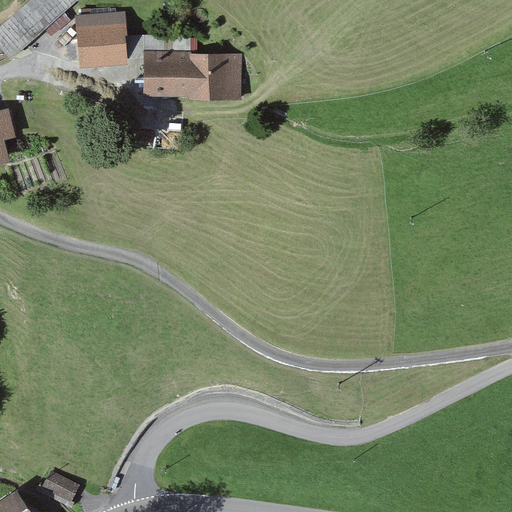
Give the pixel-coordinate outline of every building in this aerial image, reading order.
[(33,0),(0,28),(0,48),(10,60),(80,0),(33,0)] [(124,14),(76,16),(78,64),(125,63),(124,14)] [(239,51),(142,50),(142,95),(238,97),(239,51)] [(7,113),(0,114),(0,164),(4,164),(0,145),(0,139),(13,137),(7,113)] [(42,489),(72,503),(79,488),(50,474),(42,489)] [(0,511),(19,511),(10,497),(0,502),(0,511)]
